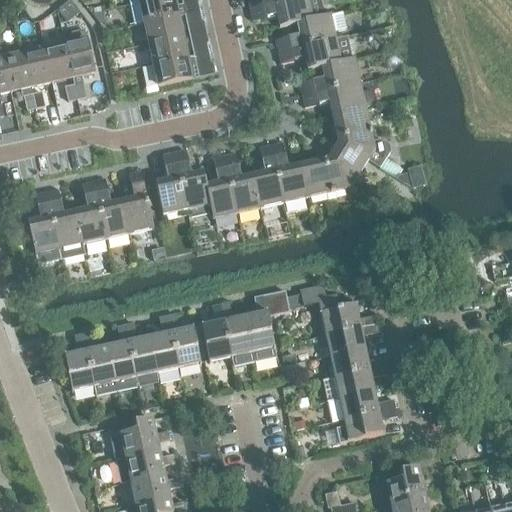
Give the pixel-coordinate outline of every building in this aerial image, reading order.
[(145,24),(179,16),(175,0),(153,0),(131,5),(136,26),(145,24)] [(247,0),(250,12),(301,0),(247,0)] [(280,30),(298,26),(298,25),(314,22),(313,21),(325,18),(321,0),(301,0),(250,12),(252,22),(277,17),(280,30)] [(71,2),(58,13),(67,25),(81,15),(71,2)] [(184,6),(186,15),(199,12),(198,3),(184,6)] [(199,12),(186,15),(188,23),(201,20),(199,12)] [(95,15),(93,15),(101,27),(106,25),(103,13),(102,13),(95,15)] [(276,42),(279,54),(336,42),(335,33),(346,31),(343,15),(325,18),(313,21),(314,22),(298,25),(298,26),(301,37),(276,42)] [(145,24),(149,44),(183,37),(179,16),(145,24)] [(65,45),(65,46),(72,80),(94,75),(85,33),(64,37),(65,45)] [(149,44),(154,65),(188,58),(183,37),(149,44)] [(308,72),(322,69),(341,65),(341,64),(353,62),(348,39),(336,42),(279,54),(281,65),(305,60),(308,72)] [(193,47),(195,56),(209,53),(207,44),(193,47)] [(65,46),(44,50),(52,84),(72,80),(65,46)] [(44,50),(23,55),(31,89),(52,84),(44,50)] [(0,95),(9,94),(2,59),(3,59),(1,51),(0,51),(0,95)] [(209,53),(195,56),(197,65),(211,61),(209,53)] [(23,55),(3,59),(2,59),(9,94),(31,89),(23,55)] [(188,58),(154,65),(154,69),(147,70),(145,74),(147,85),(150,87),(158,85),(159,87),(192,79),(188,58)] [(300,86),(303,99),(361,86),(356,61),(353,62),(341,64),(341,65),(322,69),(325,81),(300,86)] [(116,76),(115,80),(115,83),(119,85),(122,84),(124,80),(124,76),(120,75),(116,76)] [(83,84),(74,86),(77,101),(86,99),(83,84)] [(77,101),(74,86),(65,88),(68,103),(77,101)] [(330,105),(333,117),(365,110),(376,108),(373,92),(363,95),(361,86),(303,99),(305,110),(330,105)] [(42,94),(32,96),(36,110),(45,108),(42,94)] [(36,110),(32,96),(23,98),(26,112),(36,110)] [(365,110),(333,117),(332,118),(338,144),(334,150),(327,161),(357,180),(365,168),(368,163),(379,170),(390,154),(388,147),(384,144),(381,145),(381,143),(374,145),(365,110)] [(283,144),(271,146),(285,205),(308,200),(301,167),(300,165),(288,168),(283,144)] [(265,173),(253,176),(261,210),(285,205),(271,146),(260,149),(265,173)] [(188,212),(187,212),(189,221),(212,216),(210,207),(206,186),(203,173),(192,175),(187,150),(175,153),(188,212)] [(164,217),(187,212),(188,212),(175,153),(164,155),(169,181),(157,183),(164,217)] [(236,154),(224,157),(237,215),(261,210),(253,176),(241,178),(236,154)] [(218,184),(206,186),(210,207),(212,216),(213,220),(237,215),(224,157),(213,159),(218,184)] [(327,161),(301,167),(308,200),(308,201),(346,192),(346,191),(349,190),(351,191),(357,180),(327,161)] [(134,200),(122,202),(130,236),(154,231),(141,173),(129,176),(134,200)] [(426,188),(422,173),(399,179),(398,181),(412,191),(426,188)] [(106,180),(94,183),(107,241),(130,236),(122,202),(111,205),(106,180)] [(88,210),(76,212),(83,246),(107,241),(94,183),(83,185),(88,210)] [(59,191),(47,193),(60,252),(83,246),(76,212),(64,215),(59,191)] [(60,252),(47,193),(36,196),(42,220),(28,223),(38,268),(62,263),(60,252)] [(373,202),(379,206),(383,200),(377,196),(373,202)] [(321,306),(327,338),(378,326),(376,318),(361,321),(358,307),(341,311),(339,302),(334,298),(326,300),(324,288),(301,293),(302,300),(288,303),(291,312),(321,306)] [(292,315),(291,312),(288,303),(286,293),(255,300),(258,316),(246,319),(256,365),(278,361),(269,320),(292,315)] [(234,370),(256,365),(246,319),(234,322),(230,305),(221,307),(232,360),(234,370)] [(210,365),(232,360),(221,307),(213,309),(216,326),(203,328),(210,365)] [(177,316),(168,318),(179,371),(201,366),(194,330),(180,333),(177,316)] [(164,337),(150,340),(158,376),(179,371),(168,318),(160,320),(164,337)] [(135,325),(125,328),(138,387),(139,390),(159,386),(158,383),(159,382),(158,376),(150,340),(139,342),(135,325)] [(327,338),(332,359),(367,351),(365,339),(380,335),(378,326),(327,338)] [(121,346),(108,349),(118,395),(138,390),(137,387),(138,387),(125,328),(117,329),(121,346)] [(95,389),(94,389),(96,399),(118,395),(108,349),(96,352),(93,335),(83,337),(95,389)] [(73,393),(94,389),(95,389),(83,337),(75,339),(78,356),(65,359),(73,393)] [(332,359),(337,379),(337,380),(388,369),(386,360),(370,364),(367,351),(332,359)] [(295,356),(282,359),(284,369),(297,366),(295,356)] [(297,366),(284,369),(286,378),(300,375),(298,366),(297,366)] [(323,382),(328,404),(377,393),(374,381),(390,378),(388,369),(337,380),(337,379),(323,382)] [(332,425),(346,422),(397,411),(395,402),(379,406),(377,393),(328,404),(332,425)] [(397,411),(346,422),(347,428),(341,429),(339,433),(342,445),(386,436),(383,423),(399,419),(397,411)] [(127,460),(127,461),(144,457),(142,448),(159,445),(171,443),(169,434),(157,436),(154,421),(137,425),(139,433),(126,436),(112,439),(117,463),(127,460)] [(308,422),(292,426),(294,433),(309,430),(308,422)] [(137,425),(124,428),(126,436),(139,433),(137,425)] [(122,486),(132,484),(149,480),(147,472),(164,468),(164,469),(176,466),(174,458),(162,460),(159,445),(142,448),(144,457),(127,461),(127,460),(117,463),(122,486)] [(132,484),(137,507),(154,503),(153,495),(169,492),(170,492),(181,490),(179,481),(167,483),(164,469),(164,468),(147,472),(149,480),(132,484)] [(385,477),(392,510),(409,506),(407,497),(425,494),(420,470),(385,477)] [(137,507),(127,509),(127,511),(185,511),(184,504),(173,506),(170,492),(169,492),(153,495),(154,503),(137,507)] [(329,510),(331,510),(340,508),(338,494),(326,497),(329,510)] [(392,510),(392,511),(428,511),(425,494),(407,497),(409,506),(392,510)]
